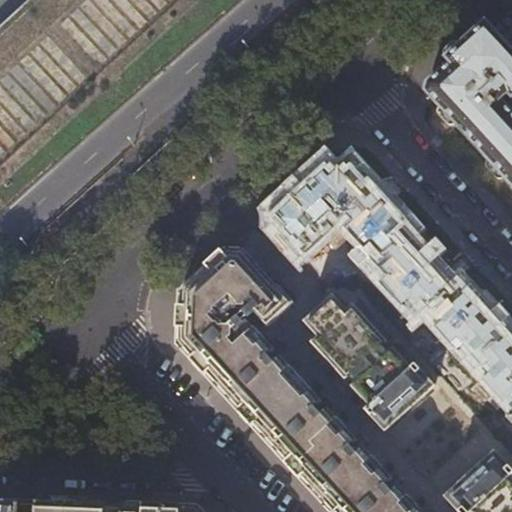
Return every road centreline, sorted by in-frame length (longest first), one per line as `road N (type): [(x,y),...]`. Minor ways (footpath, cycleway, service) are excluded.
road 1 (trunk): [(0,240),(268,0)]
road 2 (unclassified): [(83,313),(345,72)]
road 3 (residential): [(345,72),(511,259)]
road 4 (residential): [(0,462),(224,474)]
road 5 (residential): [(83,313),(224,474)]
road 6 (trunk): [(0,114),(124,0)]
